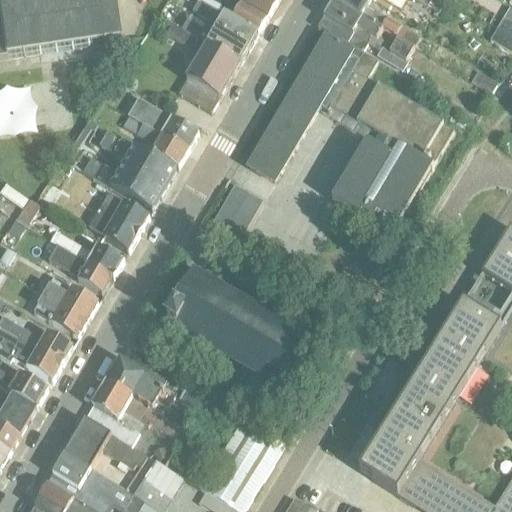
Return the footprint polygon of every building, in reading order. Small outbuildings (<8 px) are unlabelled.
[(0,0),(0,63),(123,45),(116,0),(0,0)] [(201,0),(198,5),(258,41),(268,24),(228,0),(201,0)] [(228,0),(268,24),(278,7),(266,0),(228,0)] [(337,0),(335,4),(384,34),(399,43),(415,53),(421,41),(370,10),(373,4),(365,0),(337,0)] [(365,0),(373,4),(374,5),(377,0),(379,0),(402,13),(409,0),(410,0),(439,17),(448,3),(444,0),(365,0)] [(329,37),(364,57),(369,50),(381,57),(378,61),(405,76),(410,66),(408,65),(415,53),(399,43),(394,51),(390,49),(387,54),(381,51),(385,45),(379,42),(384,34),(335,4),(318,31),(320,32),(329,37)] [(198,5),(191,18),(250,54),(258,41),(198,5)] [(498,33),(511,40),(511,11),(498,33)] [(191,18),(182,34),(241,69),(250,54),(191,18)] [(241,69),(182,34),(172,29),(167,38),(200,58),(201,56),(203,58),(188,84),(220,104),(241,69)] [(511,40),(498,33),(491,45),(511,57),(511,40)] [(364,57),(329,37),(327,40),(326,39),(247,171),(277,190),(322,112),(329,116),(332,112),(372,136),(367,145),(369,145),(333,205),(361,222),(363,218),(372,224),(370,227),(392,240),(399,230),(400,230),(435,172),(431,168),(433,165),(428,162),(435,147),(445,152),(455,135),(368,84),(379,66),(364,57)] [(478,76),(471,87),(492,100),(498,88),(478,76)] [(220,104),(188,84),(180,99),(212,118),(220,104)] [(0,138),(39,130),(30,87),(0,93),(0,138)] [(139,103),(129,120),(189,157),(200,139),(139,103)] [(332,112),(329,116),(327,120),(367,145),(372,136),(332,112)] [(189,157),(129,120),(123,130),(157,151),(153,158),(179,174),(189,157)] [(90,125),(64,165),(74,171),(77,166),(73,163),(92,134),(95,136),(98,130),(90,125)] [(93,164),(85,178),(153,218),(177,177),(109,137),(100,150),(128,166),(119,180),(93,164)] [(24,214),(30,203),(7,188),(0,198),(24,214)] [(236,190),(211,231),(239,247),(264,205),(236,190)] [(110,199),(91,231),(106,240),(105,243),(130,257),(150,223),(110,199)] [(30,203),(24,214),(17,226),(28,233),(42,211),(30,203)] [(511,233),(381,443),(394,451),(373,484),(417,511),(511,511),(511,487),(496,511),(494,511),(420,465),(511,317),(511,233)] [(58,250),(115,283),(125,266),(100,251),(95,259),(76,249),(77,247),(57,235),(51,246),(58,250)] [(0,265),(10,270),(18,252),(7,248),(0,264),(0,265)] [(115,283),(58,250),(49,265),(81,283),(79,286),(104,301),(115,283)] [(176,309),(166,326),(242,374),(236,385),(269,404),(314,329),(289,314),(282,327),(195,275),(184,294),(178,291),(170,305),(176,309)] [(46,300),(55,283),(44,276),(34,293),(46,300)] [(46,300),(45,301),(89,326),(99,309),(55,283),(46,300)] [(89,326),(45,301),(35,318),(79,344),(89,326)] [(0,320),(0,332),(64,369),(74,352),(48,337),(44,345),(0,320)] [(64,369),(0,332),(0,361),(11,368),(14,364),(54,387),(64,369)] [(109,387),(163,420),(167,414),(168,415),(177,399),(121,365),(109,387)] [(0,391),(14,399),(38,413),(49,394),(20,377),(16,384),(0,374),(0,391)] [(86,425),(133,453),(141,438),(134,434),(120,426),(125,418),(139,426),(149,432),(151,428),(181,446),(188,435),(163,420),(109,387),(86,425)] [(186,392),(180,404),(200,415),(207,404),(186,392)] [(38,413),(14,399),(6,413),(0,409),(0,429),(21,442),(38,413)] [(120,426),(134,434),(139,426),(125,418),(120,426)] [(126,496),(145,507),(165,473),(133,453),(86,425),(75,445),(101,461),(104,457),(121,467),(118,472),(125,476),(128,472),(134,475),(137,470),(142,473),(126,496)] [(205,498),(223,508),(266,439),(244,425),(201,495),(205,498)] [(0,451),(11,459),(21,442),(0,429),(0,451)] [(223,508),(229,511),(246,511),(286,450),(266,439),(223,508)] [(381,443),(360,476),(373,484),(394,451),(381,443)] [(66,459),(92,475),(101,461),(75,445),(66,459)] [(168,450),(154,455),(158,466),(172,461),(168,450)] [(11,459),(0,451),(0,475),(1,476),(11,459)] [(50,487),(90,511),(110,511),(113,507),(121,511),(142,511),(145,507),(126,496),(92,475),(66,459),(50,487)] [(165,473),(145,507),(152,511),(168,511),(185,485),(165,473)] [(35,511),(36,511),(90,511),(50,487),(35,511)] [(229,511),(223,508),(205,498),(200,508),(206,511),(229,511)] [(312,511),(295,503),(289,511),(312,511)]
